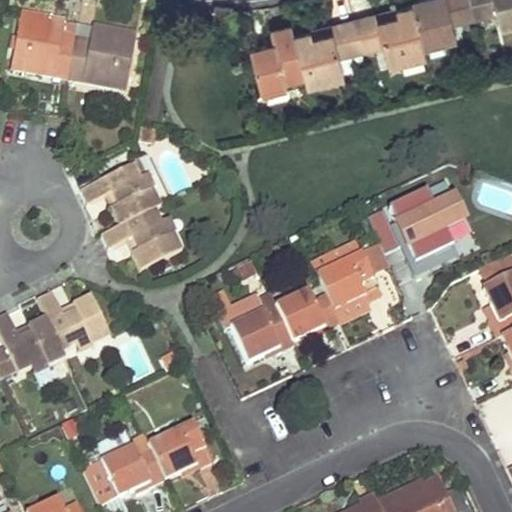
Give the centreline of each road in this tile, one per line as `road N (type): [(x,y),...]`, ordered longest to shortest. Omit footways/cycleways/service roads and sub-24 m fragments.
road 1 (residential): [(497,511),(465,454),(416,436),(271,498)]
road 2 (residential): [(20,260),(49,262),(71,245),(71,205),(36,185),(16,192),(0,218)]
road 3 (residential): [(218,387),(271,498)]
